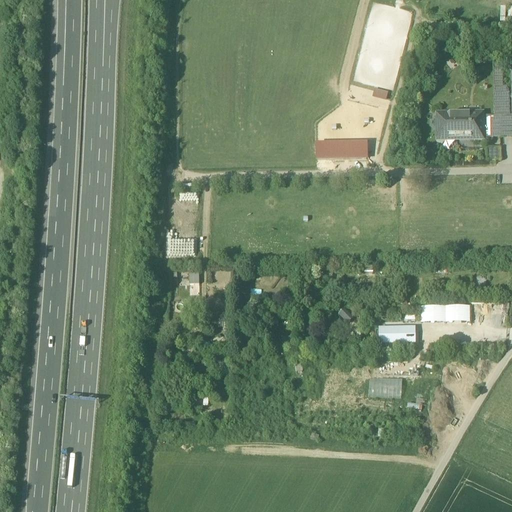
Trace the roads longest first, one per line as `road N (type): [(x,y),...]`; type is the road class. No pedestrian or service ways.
road 1 (motorway): [(70,0),(40,511)]
road 2 (motorway): [(64,511),(98,80)]
road 3 (track): [(417,511),(511,350)]
